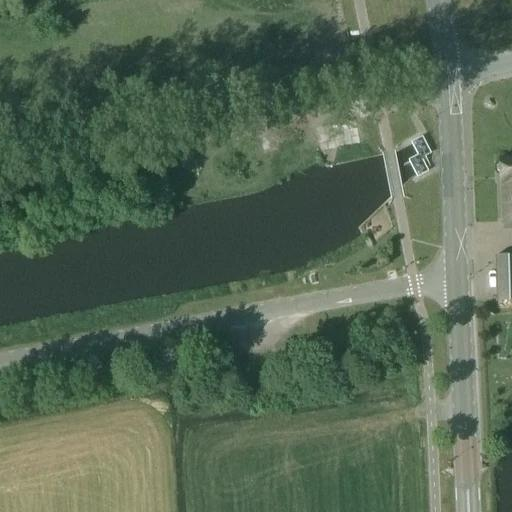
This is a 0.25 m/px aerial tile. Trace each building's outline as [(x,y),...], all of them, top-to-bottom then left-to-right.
[(417,155),(407,160),(408,162),(409,163),(415,175),(416,177),(417,177),(428,171),(422,160),(426,158),(424,156),(430,152),(422,136),(411,142),(411,143),(412,144),(417,155)] [(498,170),(500,171),(501,182),(502,182),(503,223),(511,222),(511,158),(501,158),(501,162),(498,163),(498,170)] [(511,300),(511,254),(495,255),(497,301),(511,300)] [(348,357),(327,360),(328,371),(349,369),(348,357)] [(244,385),(239,360),(224,362),(229,387),(244,385)]
